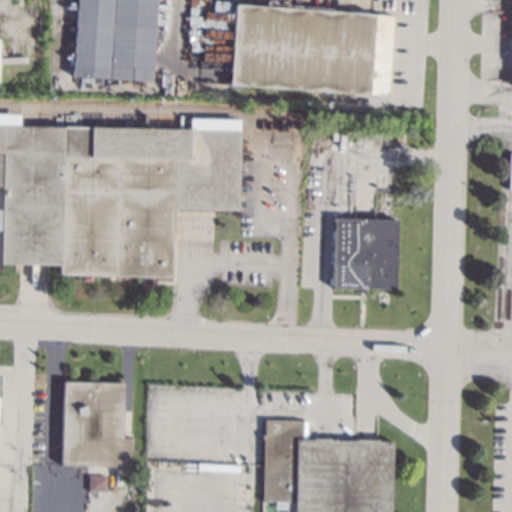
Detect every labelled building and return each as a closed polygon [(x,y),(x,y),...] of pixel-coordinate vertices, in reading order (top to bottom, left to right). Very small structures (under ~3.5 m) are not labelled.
[(153,0),(148,81),(70,75),(75,0),(153,0)] [(392,15),(386,95),(228,84),(234,3),(392,15)] [(239,131),(236,212),(171,210),(170,276),(151,276),(151,285),(139,284),(139,275),(91,274),(90,281),(80,280),(80,274),(58,273),(58,264),(0,263),(0,125),(61,127),(61,126),(239,131)] [(347,218),(396,219),(394,289),(367,288),(365,291),(360,291),(359,288),(331,287),(333,217),(342,217),(342,212),(347,212),(347,218)] [(122,381),(120,437),(130,437),(130,466),(60,464),(62,380),(122,381)] [(300,439),(391,441),(389,511),(285,511),(285,508),(274,508),(274,500),(261,500),(263,438),(261,438),(261,434),(264,434),(265,419),(301,420),(300,439)] [(105,491),(87,491),(87,475),(105,475),(105,491)]
